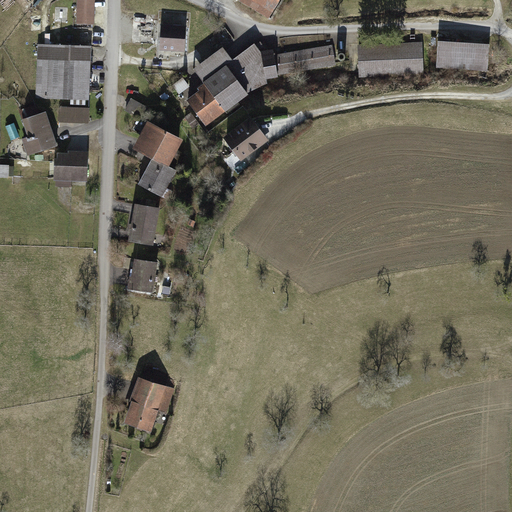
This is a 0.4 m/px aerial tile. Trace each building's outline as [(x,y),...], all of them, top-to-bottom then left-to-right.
[(95,0),(76,0),(77,24),(95,24),(95,0)] [(280,0),(241,0),(241,1),(270,17),(280,0)] [(183,26),(157,27),(157,54),(183,54),(183,26)] [(489,42),(438,40),(437,68),(488,70),(489,42)] [(425,42),(360,45),(362,75),(427,72),(425,42)] [(231,61),(184,97),(206,127),(269,82),(266,78),(339,66),(335,44),(274,54),(273,49),(259,52),(254,45),(231,61)] [(91,47),(38,45),(36,99),(89,101),(91,47)] [(182,94),(189,86),(183,81),(176,89),(182,94)] [(132,99),(127,110),(142,117),(147,106),(132,99)] [(89,108),(60,108),(59,123),(88,123),(89,108)] [(32,139),(22,143),(26,156),(55,146),(43,113),(24,120),(32,139)] [(250,117),(222,138),(241,162),(269,141),(250,117)] [(183,141),(146,122),(131,150),(152,161),(139,185),(163,198),(178,170),(170,166),(183,141)] [(67,154),(57,153),(56,179),(86,181),(88,152),(67,151),(67,154)] [(161,208),(134,204),(128,241),(156,245),(161,208)] [(158,263),(134,259),(129,288),(152,292),(158,263)] [(142,378),(138,376),(123,424),(151,432),(157,411),(168,414),(176,388),(167,385),(170,375),(145,367),(142,378)]
